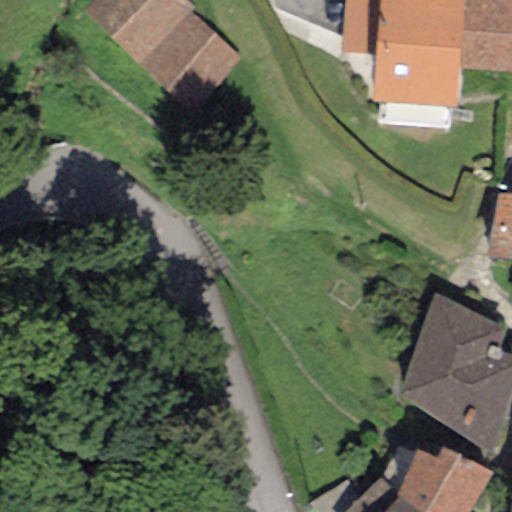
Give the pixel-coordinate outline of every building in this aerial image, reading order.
[(183,0),(98,0),(81,18),(137,70),(188,15),(194,10),(183,0)] [(414,0),(379,0),(372,117),(455,126),(457,77),(463,2),(414,0)] [(511,0),(463,0),(463,2),(457,77),(511,81),(511,0)] [(239,62),(188,15),(137,70),(188,120),(239,62)] [(511,204),(496,204),(483,271),(511,273),(511,204)] [(506,333),(434,299),(396,405),(489,464),(511,391),(511,364),(496,358),(506,333)] [(417,463),(393,509),(397,511),(475,511),(491,485),(442,461),(435,472),(417,463)]
